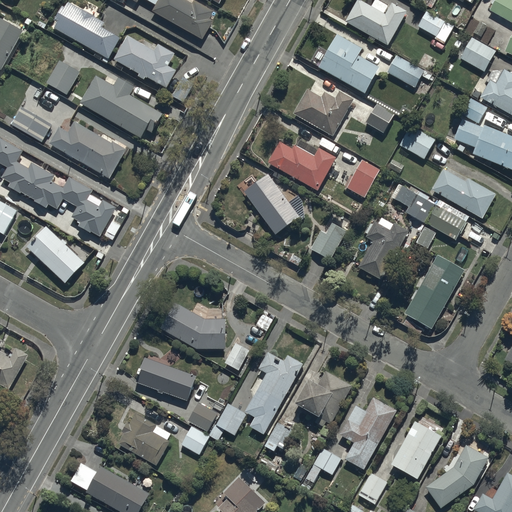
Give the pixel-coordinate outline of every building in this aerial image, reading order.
[(152,0),(158,3),(155,10),(201,36),(211,20),(206,17),(211,9),(194,0),(192,0),(191,3),(185,0),(152,0)] [(511,3),(506,0),(499,0),(492,14),(511,25),(511,3)] [(69,2),(55,27),(108,56),(120,35),(100,24),(102,20),(69,2)] [(359,4),(347,25),(389,49),(408,17),(393,8),(387,20),(359,4)] [(0,67),(22,28),(0,16),(0,67)] [(445,26),(429,17),(422,29),(438,39),(445,26)] [(118,56),(165,84),(174,70),(166,65),(173,53),(159,45),(155,52),(129,37),(118,56)] [(320,72),(364,96),(378,71),(358,59),(361,53),(338,40),(320,72)] [(497,55),(475,42),(464,61),(486,74),(497,55)] [(60,60),(48,83),(67,94),(80,70),(60,60)] [(423,77),(398,62),(391,75),(416,89),(423,77)] [(486,102),(511,116),(511,75),(508,73),(499,89),(494,86),(486,102)] [(97,76),(82,102),(143,135),(146,128),(151,131),(162,111),(128,93),(132,86),(118,78),(114,86),(97,76)] [(189,84),(182,80),(173,95),(181,99),(189,84)] [(333,138),(352,106),(340,100),(338,104),(327,98),(323,104),(310,96),(297,118),(333,138)] [(13,123),(41,140),(53,120),(24,103),(13,123)] [(489,112),(473,103),(465,117),(481,126),(489,112)] [(394,120),(378,110),(368,127),(384,136),(394,120)] [(61,126),(51,143),(110,176),(126,148),(75,121),(70,131),(61,126)] [(511,140),(487,130),(486,132),(466,124),(459,142),(479,150),(477,156),(511,170),(511,140)] [(436,143),(414,130),(403,149),(425,162),(436,143)] [(0,160),(11,166),(5,177),(14,182),(11,186),(19,191),(21,188),(38,198),(36,200),(46,205),(48,201),(57,206),(63,196),(81,206),(76,216),(85,222),(83,226),(90,230),(91,228),(99,233),(112,209),(103,204),(99,210),(84,201),(90,190),(71,180),(65,192),(50,183),(53,177),(33,166),(30,171),(13,162),(18,153),(0,142),(0,160)] [(316,193),(335,161),(320,152),(315,162),(294,150),(292,155),(279,147),(269,165),(316,193)] [(380,173),(364,164),(349,190),(365,200),(380,173)] [(448,173),(437,194),(484,220),(496,197),(470,182),(469,185),(448,173)] [(299,220),(268,178),(244,195),(275,237),(299,220)] [(437,205),(402,186),(392,204),(427,224),(437,205)] [(0,198),(0,229),(4,231),(17,207),(0,198)] [(467,223),(441,208),(431,224),(458,240),(467,223)] [(327,236),(322,234),(313,251),(331,261),(347,233),(333,226),(327,236)] [(364,269),(383,280),(408,234),(396,228),(392,235),(376,226),(369,239),(378,244),(364,269)] [(49,227),(30,246),(66,281),(85,261),(49,227)] [(439,234),(428,228),(419,243),(430,250),(439,234)] [(465,272),(440,258),(409,315),(434,329),(465,272)] [(175,303),(161,329),(197,349),(226,349),(226,320),(204,320),(175,303)] [(0,383),(14,391),(31,360),(19,354),(15,361),(0,352),(0,350),(4,344),(0,341),(0,383)] [(236,344),(225,364),(239,371),(249,352),(236,344)] [(250,427),(264,436),(304,365),(287,356),(284,362),(268,353),(259,369),(267,373),(262,383),(259,382),(256,388),(258,389),(245,412),(255,418),(250,427)] [(187,402),(196,378),(145,359),(136,383),(187,402)] [(309,382),(296,405),(318,418),(315,424),(323,428),(326,422),(331,425),(352,387),(326,372),(317,386),(309,382)] [(345,460),(364,470),(397,411),(374,398),(366,412),(356,406),(340,436),(354,443),(345,460)] [(199,404),(189,421),(208,432),(218,415),(199,404)] [(247,415),(228,404),(216,426),(215,425),(209,436),(218,441),(225,430),(235,436),(247,415)] [(124,434),(118,445),(157,467),(170,443),(167,441),(171,435),(136,415),(130,425),(127,423),(122,433),(124,434)] [(442,437),(414,422),(391,465),(418,480),(442,437)] [(278,423),(264,446),(275,453),(279,445),(289,450),(298,435),(278,423)] [(191,427),(181,445),(200,456),(210,438),(191,427)] [(454,468),(426,488),(441,510),(474,486),(489,458),(466,446),(454,468)] [(305,479),(313,483),(321,469),(332,476),(342,460),(323,449),(305,479)] [(139,511),(150,495),(100,467),(97,473),(80,463),(70,481),(86,490),(84,493),(116,511),(139,511)] [(371,474),(358,496),(362,498),(359,503),(365,507),(368,501),(375,505),(387,483),(371,474)] [(483,494),(474,510),(476,511),(511,511),(511,476),(507,474),(493,500),(483,494)] [(257,511),(265,504),(239,478),(223,494),(228,499),(218,509),(221,511),(219,511),(257,511)]
